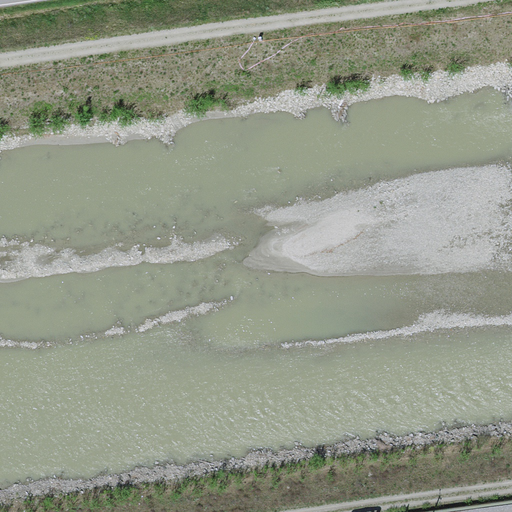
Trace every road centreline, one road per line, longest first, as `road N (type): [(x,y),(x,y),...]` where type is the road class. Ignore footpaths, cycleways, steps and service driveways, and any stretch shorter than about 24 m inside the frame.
road 1 (track): [(0,60),(446,0)]
road 2 (track): [(324,511),(511,487)]
